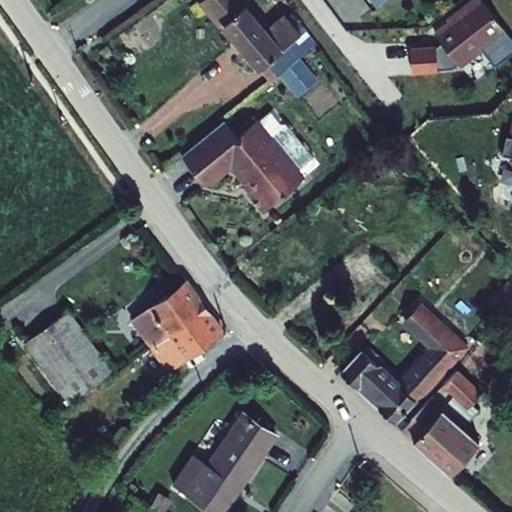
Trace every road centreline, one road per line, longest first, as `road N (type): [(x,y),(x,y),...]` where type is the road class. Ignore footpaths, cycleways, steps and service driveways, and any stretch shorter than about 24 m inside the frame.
road 1 (residential): [(48,47),(232,305),(362,423)]
road 2 (track): [(89,511),(108,474),(248,324)]
road 3 (residential): [(362,423),(466,511)]
